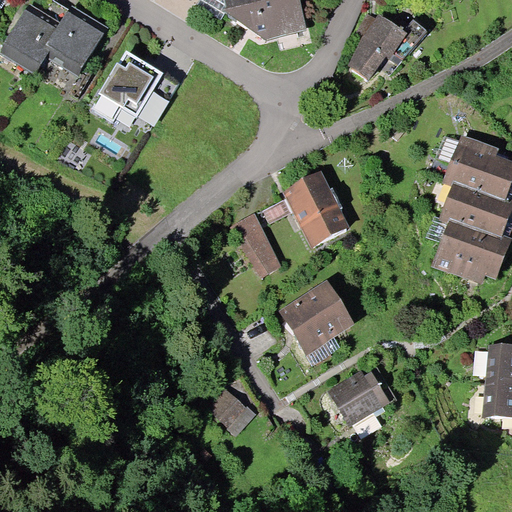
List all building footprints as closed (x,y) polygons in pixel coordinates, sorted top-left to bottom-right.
[(0,0),(0,14),(8,0),(0,0)] [(300,0),(225,0),(239,54),(310,36),(300,0)] [(66,31),(33,11),(1,63),(37,84),(51,61),(89,84),(117,38),(76,13),(66,31)] [(381,13),(344,65),(370,83),(387,58),(398,66),(425,28),(412,19),(405,29),(381,13)] [(165,75),(124,51),(91,106),(116,121),(122,110),(138,120),(165,75)] [(511,211),(511,164),(463,147),(448,190),(455,193),(511,213),(511,211)] [(326,178),(284,198),(314,260),(356,240),(326,178)] [(448,234),(505,254),(511,235),(511,212),(511,213),(455,193),(441,232),(448,234)] [(273,212),(232,233),(262,297),(304,276),(273,212)] [(448,234),(435,270),(498,293),(511,256),(505,254),(448,234)] [(331,289),(283,319),(312,366),(360,336),(331,289)] [(511,346),(489,345),(485,417),(511,418),(511,346)] [(366,367),(326,391),(348,429),(389,405),(366,367)] [(224,388),(205,411),(236,436),(255,413),(224,388)]
